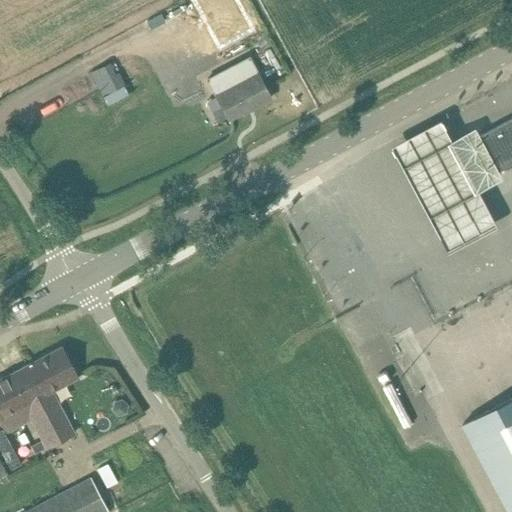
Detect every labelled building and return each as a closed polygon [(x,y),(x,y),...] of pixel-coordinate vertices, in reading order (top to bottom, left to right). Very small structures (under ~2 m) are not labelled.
[(254,31),(238,0),(192,0),(218,50),(254,31)] [(270,98),(261,80),(257,73),(216,95),(229,118),(253,105),(254,106),(270,98)] [(511,118),(478,136),(473,139),(492,175),(499,171),(511,164),(511,118)] [(473,139),(478,136),(475,130),(452,143),(442,123),(392,150),(450,256),(498,230),(480,195),(505,182),(499,171),(492,175),(473,139)] [(62,346),(10,374),(20,393),(12,397),(25,422),(32,419),(47,448),(74,434),(51,391),(78,377),(62,346)] [(0,419),(7,432),(25,422),(12,397),(20,393),(10,374),(0,378),(0,419)] [(511,511),(511,397),(463,424),(510,511),(511,511)] [(21,464),(2,429),(0,430),(0,449),(11,469),(21,464)] [(108,511),(91,478),(25,511),(108,511)]
